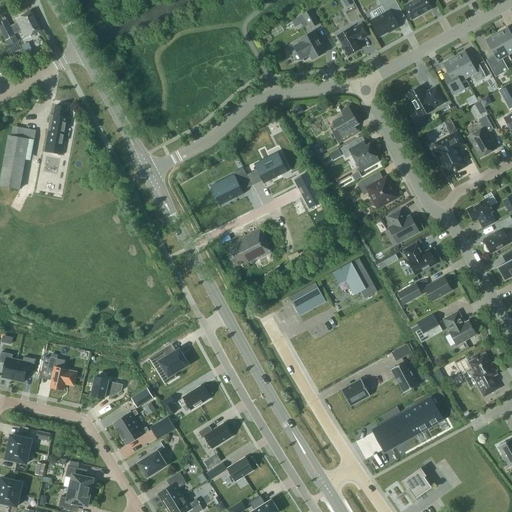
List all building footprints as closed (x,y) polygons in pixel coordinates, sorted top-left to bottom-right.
[(401,10),(395,0),(379,0),(386,12),(372,20),(380,36),(392,29),(393,30),(400,26),(393,14),(401,10)] [(414,0),(405,5),(412,19),(432,9),(427,0),(414,0)] [(320,24),(312,9),(302,14),(310,29),(320,24)] [(24,39),(31,36),(41,31),(31,11),(21,16),(16,19),(17,23),(11,26),(7,19),(0,23),(0,26),(6,40),(15,35),(14,33),(21,30),(24,36),(23,36),(24,39)] [(358,40),(361,39),(361,40),(370,35),(363,23),(352,29),(351,29),(338,36),(349,56),(362,48),(358,40)] [(511,34),(508,27),(497,33),(509,55),(511,52),(511,34)] [(295,53),(296,61),(293,62),(306,60),(302,60),(302,59),(310,54),(313,59),(325,53),(314,32),(302,39),(303,42),(295,46),(298,51),(295,53)] [(502,58),(509,55),(497,33),(486,39),(495,55),(486,59),(496,77),(509,69),(502,58)] [(465,51),(454,57),(466,78),(472,75),(477,82),(486,77),(479,63),(474,66),(465,51)] [(452,79),(447,82),(454,95),(464,89),(460,82),(466,78),(454,57),(443,63),(452,79)] [(510,110),(511,108),(511,83),(499,90),(510,110)] [(407,94),(410,100),(410,102),(411,103),(412,104),(413,105),(420,117),(434,109),(445,102),(436,87),(425,93),(421,87),(419,88),(418,88),(416,88),(415,89),(414,91),(407,94)] [(469,97),(471,103),(479,100),(477,94),(469,97)] [(487,111),(485,107),(481,101),(470,108),(475,117),(487,111)] [(49,130),(45,151),(63,154),(70,120),(70,117),(66,116),(68,108),(56,105),(54,114),(52,114),(51,114),(51,115),(52,115),(49,129),(48,129),(48,130),(49,130)] [(339,143),(352,136),(360,132),(356,125),(359,123),(349,107),(342,111),(344,115),(334,122),(338,129),(333,132),(339,143)] [(487,133),(494,129),(486,115),(479,120),(484,129),(470,137),(481,157),(496,148),(492,141),(493,141),(490,135),(489,135),(487,133)] [(10,133),(0,184),(0,185),(20,189),(26,160),(31,160),(36,130),(12,126),(11,133),(10,133)] [(463,144),(457,132),(435,144),(438,149),(434,150),(448,175),(466,165),(457,147),(463,144)] [(361,171),(380,161),(370,144),(363,148),(362,147),(360,146),(359,146),(356,140),(341,149),(346,158),(352,155),(361,171)] [(319,144),(313,147),(319,157),(325,153),(319,144)] [(342,156),(338,148),(329,153),(333,161),(342,156)] [(257,169),(247,174),(252,185),(263,180),(264,183),(288,171),(280,155),(256,167),(257,169)] [(311,170),(296,178),(311,205),(325,197),(311,170)] [(236,177),(212,189),(220,205),(244,193),(236,177)] [(371,198),(370,201),(372,205),(375,206),(377,205),(378,207),(384,204),(385,204),(391,201),(391,200),(397,197),(396,194),(397,193),(395,190),(394,190),(387,177),(375,184),(371,177),(358,184),(364,195),(369,192),(373,197),(371,198)] [(485,199),(467,209),(474,222),(480,219),(481,222),(480,222),(483,228),(496,221),(491,212),(493,211),(490,206),(497,203),(491,193),(484,197),(485,199)] [(401,209),(388,216),(394,226),(389,228),(397,243),(419,231),(411,216),(406,219),(401,209)] [(510,242),(506,233),(511,229),(511,220),(510,217),(511,216),(510,216),(495,224),(499,231),(484,239),(491,253),(510,242)] [(267,245),(269,244),(255,217),(240,225),(245,236),(234,242),(235,245),(225,250),(235,268),(242,264),(245,270),(250,267),(249,264),(271,253),(267,245)] [(417,243),(404,250),(410,260),(409,261),(416,274),(437,263),(436,261),(437,259),(435,255),(433,255),(429,250),(423,253),(417,243)] [(511,249),(505,254),(506,254),(510,260),(499,266),(506,279),(511,275),(511,249)] [(289,263),(292,270),(303,265),(300,258),(289,263)] [(338,282),(347,278),(356,294),(361,291),(365,298),(378,291),(359,258),(333,272),(338,282)] [(387,266),(384,261),(376,266),(379,271),(387,266)] [(432,301),(452,290),(444,277),(425,287),(432,301)] [(315,282),(289,296),(292,302),(299,314),(325,300),(315,282)] [(397,293),(404,305),(422,295),(416,283),(397,293)] [(463,319),(458,311),(444,319),(451,331),(450,332),(457,344),(476,334),(469,321),(464,324),(462,320),(463,319)] [(417,322),(423,334),(440,325),(433,313),(417,322)] [(4,335),(3,342),(11,344),(13,337),(4,335)] [(407,344),(392,353),(396,360),(412,352),(407,344)] [(168,347),(151,358),(162,374),(167,371),(169,376),(173,373),(188,364),(188,365),(189,365),(183,356),(183,357),(179,350),(176,351),(172,354),(172,353),(171,354),(168,349),(169,349),(168,347)] [(12,354),(1,352),(0,354),(0,362),(5,363),(2,377),(13,379),(17,360),(11,359),(12,354)] [(472,359),(468,362),(474,373),(470,375),(483,398),(500,388),(493,377),(498,374),(496,371),(498,370),(493,362),(491,363),(485,352),(480,355),(478,353),(471,357),(472,359)] [(46,356),(43,369),(54,371),(51,387),(63,390),(65,383),(74,385),(76,372),(68,370),(63,369),(65,360),(57,358),(51,357),(46,356)] [(27,370),(33,371),(36,359),(24,357),(23,361),(17,360),(13,379),(24,381),(27,370)] [(404,393),(419,384),(406,361),(391,369),(404,393)] [(96,376),(91,396),(105,398),(105,394),(113,396),(122,390),(123,384),(108,381),(109,379),(96,376)] [(370,395),(361,379),(341,390),(351,406),(370,395)] [(209,398),(201,386),(179,400),(182,404),(186,401),(191,409),(209,398)] [(147,388),(132,398),(138,407),(153,398),(147,388)] [(161,401),(170,415),(177,411),(173,404),(176,402),(171,395),(161,401)] [(431,399),(377,429),(388,448),(441,419),(431,399)] [(149,414),(156,409),(151,403),(145,407),(149,414)] [(384,420),(400,412),(397,406),(381,415),(384,420)] [(136,409),(114,423),(117,428),(116,429),(120,434),(138,423),(134,416),(139,413),(136,409)] [(154,433),(157,438),(175,427),(169,417),(164,420),(166,425),(154,433)] [(124,439),(127,444),(149,430),(147,426),(142,430),(138,423),(120,434),(123,440),(124,439)] [(199,432),(203,438),(205,436),(212,448),(232,435),(225,423),(213,431),(209,425),(199,432)] [(37,438),(49,440),(50,434),(49,433),(39,431),(37,438)] [(32,439),(11,435),(8,447),(29,451),(32,439)] [(510,467),(511,466),(511,438),(498,446),(510,467)] [(139,463),(148,477),(167,465),(158,451),(165,447),(161,442),(149,449),(153,455),(139,463)] [(27,463),(29,451),(8,447),(6,459),(27,463)] [(246,457),(228,468),(235,481),(253,469),(246,457)] [(38,462),(35,474),(43,476),(45,464),(38,462)] [(227,469),(223,462),(215,467),(219,474),(227,469)] [(81,468),(68,465),(66,477),(73,478),(70,488),(90,492),(91,487),(93,488),(95,479),(79,476),(81,468)] [(432,487),(425,477),(427,476),(421,468),(401,481),(407,489),(409,488),(416,499),(417,498),(432,487)] [(171,486),(158,494),(166,507),(184,496),(179,487),(187,483),(180,472),(167,480),(171,486)] [(202,473),(198,475),(203,482),(207,480),(202,473)] [(2,477),(0,484),(0,489),(20,494),(23,482),(2,477)] [(89,497),(90,492),(70,488),(68,498),(61,496),(59,507),(71,510),(73,502),(89,506),(91,498),(89,497)] [(0,489),(0,502),(17,506),(20,494),(0,489)] [(261,495),(249,502),(255,510),(252,511),(278,511),(279,511),(272,499),(266,503),(261,495)] [(184,496),(166,507),(169,511),(185,511),(186,511),(199,511),(203,509),(197,499),(189,504),(184,496)]
